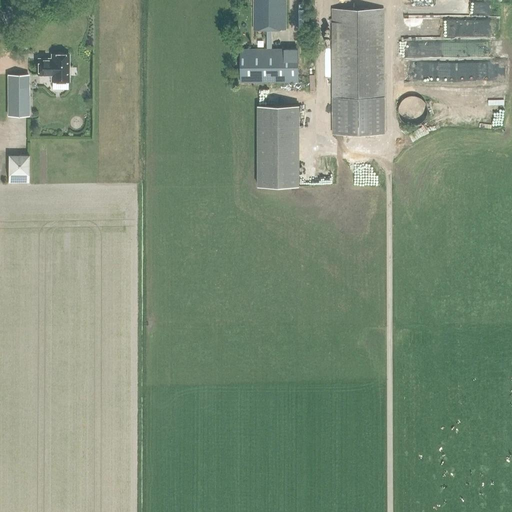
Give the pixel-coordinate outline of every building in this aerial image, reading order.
[(298,82),(298,49),(285,49),(271,50),(271,30),(285,30),(285,0),(253,0),(254,30),(267,29),(267,49),(253,49),(240,50),(240,82),(298,82)] [(464,2),(464,17),(490,15),(490,0),(464,2)] [(384,133),(383,9),(332,9),(333,134),(384,133)] [(48,52),(48,56),(34,56),(34,72),(48,72),(48,79),(64,79),(64,74),(66,74),(66,65),(64,65),(64,52),(60,52),(58,50),(54,50),(52,52),(48,52)] [(29,74),(8,74),(8,116),(30,116),(29,74)] [(403,107),(412,116),(424,102),(415,94),(403,107)] [(258,186),(299,186),(298,105),(258,105),(258,186)] [(28,154),(9,154),(9,183),(29,183),(28,154)]
